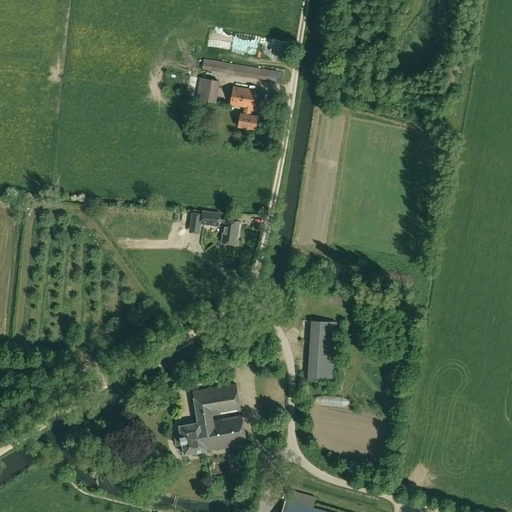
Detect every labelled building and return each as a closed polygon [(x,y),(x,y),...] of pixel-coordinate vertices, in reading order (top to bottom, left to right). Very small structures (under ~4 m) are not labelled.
[(228,45),(229,33),(208,30),(206,42),(228,45)] [(230,49),(253,49),(253,34),(230,34),(230,49)] [(272,70),(270,81),(282,83),(284,72),(272,70)] [(220,81),(200,77),(196,99),(216,103),(220,81)] [(258,117),(251,116),(252,109),(253,109),(256,90),(233,86),(230,105),(244,108),(243,114),(240,114),(238,126),(256,129),(258,117)] [(218,227),(219,226),(224,227),(221,243),(237,245),(240,222),(224,220),(219,220),(220,213),(202,211),(200,224),(218,227)] [(336,323),(312,322),(308,381),(333,382),(336,323)] [(223,356),(227,370),(243,365),(239,352),(223,356)] [(197,418),(198,423),(202,422),(206,421),(205,417),(238,411),(241,411),(236,384),(193,391),(197,418)] [(206,421),(202,422),(207,451),(247,444),(242,415),(239,416),(206,421)] [(202,422),(198,423),(179,426),(181,436),(176,437),(175,438),(176,445),(178,446),(183,445),(184,455),(207,451),(202,422)] [(327,511),(286,500),(282,511),(327,511)]
